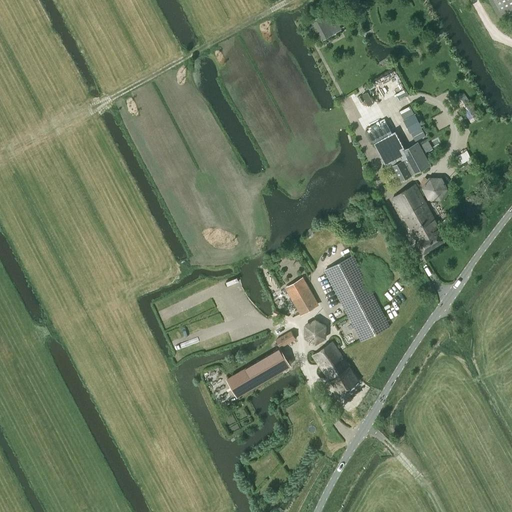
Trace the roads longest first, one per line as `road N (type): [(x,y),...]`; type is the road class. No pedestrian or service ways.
road 1 (tertiary): [(511,211),(408,352),(317,511)]
road 2 (unknown): [(351,448),(319,396),(297,330),(254,326),(231,302)]
